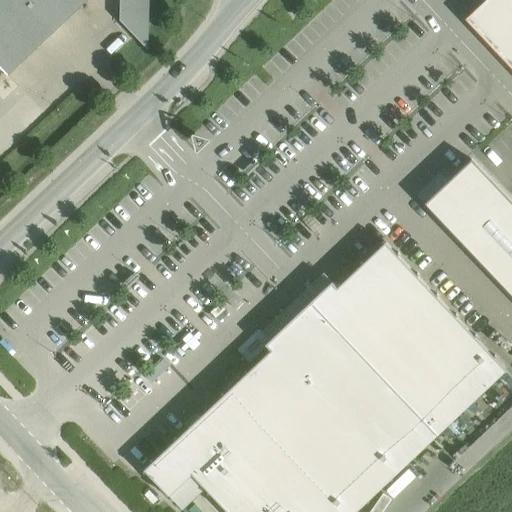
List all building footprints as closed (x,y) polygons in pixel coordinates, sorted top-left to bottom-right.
[(0,0),(0,66),(7,73),(84,0),(0,0)] [(146,0),(119,0),(121,1),(121,19),(135,35),(146,24),(146,0)] [(511,0),(485,0),(466,19),(467,20),(511,68),(511,0)] [(59,99),(36,74),(20,89),(44,114),(59,99)] [(511,200),(471,158),(425,203),(511,293),(511,200)] [(226,511),(350,511),(505,360),(387,237),(385,242),(337,285),(332,279),(265,343),(271,349),(144,470),(169,495),(191,474),(205,489),(226,511)] [(205,489),(191,474),(169,495),(183,510),(205,489)]
